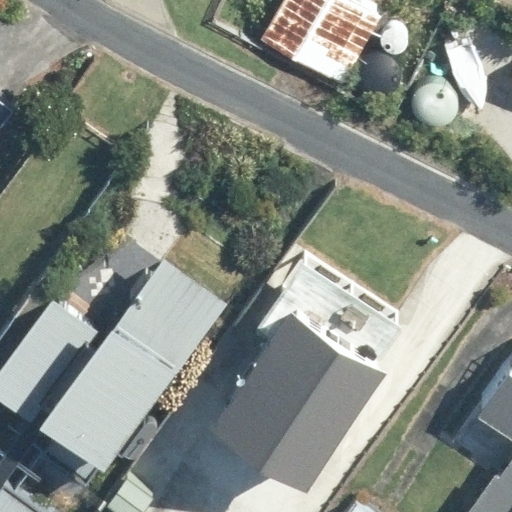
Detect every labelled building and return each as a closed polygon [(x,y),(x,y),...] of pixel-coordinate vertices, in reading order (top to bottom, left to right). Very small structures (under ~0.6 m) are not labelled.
[(281,0),(262,36),(344,79),(384,2),(381,0),(281,0)] [(121,464),(240,299),(175,252),(158,277),(144,266),(127,288),(141,298),(102,352),(96,349),(56,403),(63,409),(55,418),(66,426),(50,447),(94,479),(110,456),(121,464)] [(301,284),(221,405),(302,457),(381,337),(301,284)] [(0,380),(0,383),(41,415),(52,400),(48,397),(97,333),(99,335),(107,324),(66,293),(0,380)] [(511,511),(511,355),(481,394),(497,407),(492,411),(511,426),(511,466),(479,510),(481,511),(511,511)] [(54,511),(14,482),(0,500),(0,511),(54,511)] [(381,511),(363,498),(353,511),(381,511)]
